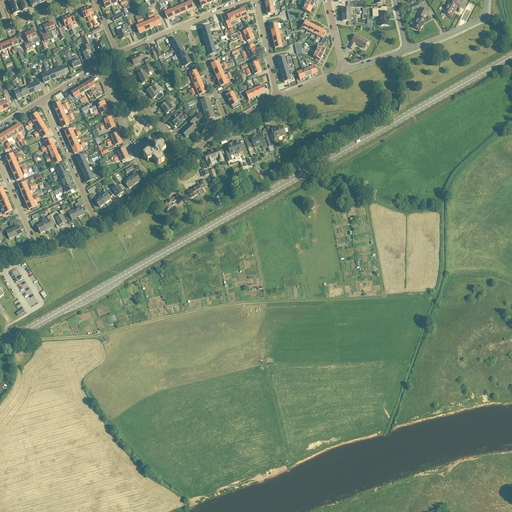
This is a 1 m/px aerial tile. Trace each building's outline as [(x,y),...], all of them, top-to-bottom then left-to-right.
[(23,0),(23,1),(18,3),(20,6),(21,7),(23,11),(28,9),(27,6),(27,5),(25,0),(23,0)] [(105,7),(106,8),(111,6),(108,0),(106,0),(103,2),(103,3),(102,4),(104,7),(105,7)] [(186,0),(188,3),(185,5),(187,11),(194,8),(191,2),(190,0),(186,0)] [(312,1),(312,0),(307,0),(306,5),(312,8),(315,3),(312,1)] [(457,6),(455,5),(457,0),(448,0),(448,1),(449,2),(444,12),(451,16),(457,6)] [(276,1),(272,1),(272,2),(265,3),(267,9),(274,7),(273,4),(276,3),(276,1)] [(15,3),(9,5),(13,15),(19,13),(15,3)] [(185,5),(178,7),(181,14),(187,11),(185,5)] [(306,5),(303,10),(306,12),(305,13),(305,14),(308,16),(309,14),(312,8),(306,5)] [(92,21),(93,20),(91,15),(94,14),(91,7),(86,9),(91,21),(92,21)] [(174,17),(181,14),(178,7),(172,10),(174,17)] [(423,19),(427,12),(424,10),(425,8),(422,7),(422,9),(421,9),(417,16),(418,17),(413,27),(419,31),(422,26),(423,26),(426,20),(423,19)] [(174,17),(172,10),(168,12),(166,8),(164,9),(165,13),(168,20),(174,17)] [(89,22),(91,21),(86,9),(81,11),(84,18),(87,17),(89,22)] [(250,19),(248,15),(247,16),(244,9),(238,11),(241,18),(245,17),(247,20),(250,19)] [(381,9),(372,9),(373,17),(380,17),(380,26),(388,26),(388,22),(389,22),(388,17),(388,13),(387,13),(381,13),(381,9)] [(236,21),(241,18),(238,11),(232,14),(236,21)] [(120,19),(124,17),(121,12),(116,15),(112,18),(114,22),(120,19)] [(237,24),(236,21),(232,14),(227,16),(228,20),(225,21),(228,29),(234,26),(233,25),(237,24)] [(75,22),(72,15),(67,17),(72,29),(74,28),(72,23),(75,22)] [(152,17),(153,20),(156,27),(161,24),(159,17),(155,19),(154,16),(152,17)] [(68,25),(70,30),(72,29),(67,17),(62,19),(65,27),(68,25)] [(148,22),(150,29),(156,27),(153,20),(152,17),(149,19),(150,21),(148,22)] [(145,31),(150,29),(148,22),(145,24),(144,21),(141,22),(142,25),(145,31)] [(139,26),(137,27),(140,34),(145,31),(142,25),(141,22),(138,23),(139,26)] [(301,28),(307,31),(310,24),(305,22),(301,28)] [(55,32),(55,31),(56,30),(53,23),(48,25),(54,39),(54,38),(53,36),(56,35),(56,36),(59,34),(61,40),(64,39),(60,28),(57,30),(57,32),(55,32)] [(201,28),(204,36),(208,34),(210,34),(209,30),(219,27),(217,23),(208,26),(201,28)] [(316,27),(310,24),(307,31),(312,34),(316,27)] [(54,39),(48,25),(43,27),(47,34),(42,36),(45,44),(50,41),(49,41),(54,39)] [(118,32),(122,40),(128,37),(125,30),(126,29),(125,26),(121,27),(122,30),(118,32)] [(91,32),(92,32),(89,33),(91,36),(93,35),(101,31),(99,27),(95,29),(95,30),(91,32)] [(321,30),(316,27),(312,34),(317,36),(318,36),(321,30)] [(238,37),(239,40),(252,34),(250,29),(247,30),(246,28),(243,30),(243,32),(240,34),(241,36),(238,37)] [(321,42),(320,44),(323,46),(328,37),(325,36),(327,32),(321,30),(318,36),(317,36),(317,38),(319,39),(320,38),(323,39),(321,42)] [(39,37),(37,38),(34,31),(30,33),(35,44),(40,42),(39,37)] [(35,44),(30,33),(25,35),(27,39),(25,39),(27,43),(24,44),(27,51),(33,49),(32,45),(35,44)] [(212,40),(210,34),(208,34),(204,36),(206,42),(212,40)] [(239,40),(240,42),(246,40),(247,42),(254,39),(252,34),(239,40)] [(349,48),(352,50),(355,44),(364,49),(368,42),(355,35),(351,42),(352,42),(349,48)] [(17,49),(16,46),(19,45),(16,39),(10,41),(13,47),(14,50),(16,53),(18,52),(22,62),(25,60),(21,50),(17,49)] [(173,45),(175,48),(175,49),(181,45),(177,39),(171,42),(168,44),(169,47),(173,45)] [(93,41),(96,46),(97,46),(100,53),(106,50),(103,42),(99,44),(97,40),(93,41)] [(206,42),(207,48),(214,46),(214,47),(221,45),(220,42),(213,44),(212,40),(206,42)] [(323,46),(320,44),(318,43),(317,46),(318,46),(316,52),(322,55),(325,50),(322,48),(323,46)] [(176,51),(178,55),(184,51),(181,45),(175,49),(175,48),(168,52),(170,55),(176,51)] [(214,46),(207,48),(210,56),(216,54),(220,53),(219,50),(215,51),(214,47),(214,46)] [(90,60),(90,59),(93,58),(89,50),(89,51),(88,47),(84,49),(85,51),(83,51),(83,53),(84,56),(83,57),(84,61),(86,60),(86,61),(87,61),(90,60)] [(187,57),(184,51),(178,55),(175,56),(177,59),(174,61),(176,64),(182,61),(182,60),(187,57)] [(319,63),(322,55),(316,52),(313,57),(316,59),(315,61),(319,63)] [(131,59),(134,65),(142,62),(140,58),(143,57),(142,53),(135,56),(135,57),(131,59)] [(69,54),(67,54),(65,55),(64,56),(65,56),(66,59),(68,64),(71,63),(73,69),(81,66),(77,56),(71,59),(69,54)] [(191,64),(187,57),(182,60),(182,61),(184,64),(180,66),(182,69),(185,67),(186,67),(191,64)] [(214,71),(221,68),(219,62),(212,65),(214,71)] [(300,63),(302,68),(303,71),(306,78),(308,77),(309,78),(311,77),(311,76),(311,75),(311,76),(312,76),(309,68),(308,66),(305,67),(305,65),(304,66),(302,63),(300,63)] [(149,81),(146,74),(152,71),(151,69),(152,68),(150,64),(144,66),(146,71),(144,72),(138,75),(142,84),(149,81)] [(59,69),(62,75),(62,76),(69,73),(66,66),(59,69)] [(312,75),(314,74),(315,75),(317,74),(317,73),(318,73),(315,66),(314,66),(309,68),(312,76),(312,75)] [(221,68),(214,71),(216,76),(223,73),(221,68)] [(53,71),(56,78),(62,75),(59,69),(53,71)] [(48,74),(50,80),(56,78),(53,71),(48,74)] [(190,81),(192,80),(199,77),(196,71),(190,74),(191,77),(185,79),(186,82),(190,81)] [(305,78),(306,78),(303,71),(297,73),(300,80),(302,79),(303,80),(305,79),(305,78)] [(225,79),(225,78),(223,73),(216,76),(218,81),(225,79)] [(44,83),(51,81),(50,80),(48,74),(41,77),(44,83)] [(292,81),(290,75),(283,77),(284,83),(292,81)] [(225,79),(218,81),(221,87),(228,84),(226,81),(232,78),(231,76),(228,77),(225,78),(225,79)] [(192,80),(195,85),(201,82),(199,77),(192,80)] [(31,83),(32,85),(35,92),(42,90),(39,83),(35,84),(33,79),(30,80),(31,83)] [(96,82),(99,88),(104,85),(100,79),(96,82)] [(95,86),(91,80),(86,83),(94,95),(96,99),(101,96),(99,92),(97,94),(93,87),(95,86)] [(197,91),(204,88),(201,82),(195,85),(196,88),(193,89),(193,88),(190,90),(191,93),(195,92),(197,91)] [(94,95),(86,83),(81,86),(85,92),(88,90),(91,97),(94,95)] [(23,97),(29,95),(26,88),(25,85),(22,86),(21,84),(18,85),(19,88),(20,91),(23,98),(24,98),(23,97)] [(158,87),(157,84),(147,91),(153,99),(160,94),(158,91),(157,88),(158,87)] [(248,85),(251,91),(255,98),(257,97),(257,98),(260,96),(259,95),(260,95),(257,88),(253,90),(250,84),(248,85)] [(26,88),(29,95),(35,92),(32,85),(26,88)] [(262,86),(257,88),(260,95),(263,94),(263,95),(266,94),(265,93),(266,93),(263,85),(262,85),(262,86)] [(85,92),(81,86),(76,89),(84,101),(86,100),(84,96),(83,97),(81,95),(85,92)] [(206,93),(204,88),(197,91),(199,96),(206,93)] [(84,101),(76,89),(71,93),(75,99),(77,97),(81,103),(84,101)] [(17,100),(23,98),(20,91),(14,93),(17,100)] [(254,98),(255,98),(251,91),(246,93),(245,93),(249,101),(249,100),(251,99),(252,100),(254,99),(254,98)] [(226,96),(229,101),(235,98),(233,92),(226,96)] [(175,111),(170,104),(172,102),(169,97),(164,101),(165,104),(161,107),(167,114),(169,112),(171,114),(175,111)] [(235,98),(229,101),(232,106),(234,109),(241,106),(240,102),(238,103),(237,101),(239,100),(239,99),(238,97),(236,98),(235,98)] [(202,105),(203,108),(208,106),(211,105),(209,99),(198,102),(199,106),(202,105)] [(3,103),(1,104),(4,111),(9,108),(6,101),(3,102),(3,103)] [(99,110),(106,107),(104,102),(95,106),(95,107),(92,108),(94,112),(97,111),(99,110)] [(69,106),(67,103),(61,106),(60,103),(53,106),(56,112),(69,106)] [(213,112),(211,105),(208,106),(203,108),(205,114),(208,113),(213,112)] [(69,106),(56,112),(58,117),(65,114),(63,111),(70,108),(69,106)] [(109,111),(106,107),(99,110),(101,115),(102,115),(109,111)] [(208,113),(205,114),(207,121),(215,118),(213,112),(208,113)] [(174,123),(176,125),(180,121),(181,121),(184,118),(179,113),(171,120),(172,121),(171,122),(173,124),(174,123)] [(30,122),(27,124),(29,126),(34,123),(40,119),(37,114),(31,118),(32,120),(30,121),(30,122)] [(65,114),(58,117),(60,122),(67,119),(69,118),(73,116),(72,114),(66,117),(65,114)] [(193,117),(191,119),(189,121),(191,123),(182,132),(187,137),(192,133),(197,129),(196,129),(193,125),(198,121),(193,117)] [(37,128),(43,124),(40,119),(34,123),(29,126),(30,128),(35,125),(37,128)] [(70,125),(67,119),(60,122),(63,128),(70,125)] [(24,131),(20,124),(14,128),(18,134),(19,136),(21,140),(24,138),(20,133),(24,131)] [(46,129),(43,124),(37,128),(40,133),(46,129)] [(279,141),(277,137),(285,134),(282,126),(272,130),(273,134),(270,135),(273,143),(279,141)] [(9,131),(13,137),(18,134),(14,128),(9,131)] [(40,133),(38,134),(35,136),(36,138),(42,135),(43,138),(50,134),(46,129),(40,133)] [(67,138),(74,135),(72,129),(65,132),(67,138)] [(13,137),(9,131),(4,135),(7,141),(9,143),(10,146),(13,144),(10,139),(13,137)] [(106,141),(107,144),(120,138),(118,133),(111,136),(112,138),(106,141)] [(255,136),(251,137),(255,148),(263,145),(263,146),(266,145),(267,147),(271,146),(268,138),(263,140),(261,134),(255,136)] [(70,143),(77,140),(74,135),(67,138),(70,143)] [(108,146),(115,143),(116,146),(122,143),(120,138),(107,144),(108,146)] [(45,143),(48,148),(54,145),(52,140),(45,143)] [(70,143),(72,149),(79,146),(77,140),(70,143)] [(228,147),(225,148),(229,161),(232,160),(230,156),(231,155),(235,154),(236,155),(238,154),(239,153),(242,151),(239,142),(228,146),(228,147)] [(79,146),(72,149),(75,154),(82,151),(80,148),(86,146),(85,143),(82,145),(79,146)] [(149,150),(144,155),(148,161),(153,159),(159,165),(165,161),(164,159),(163,156),(161,154),(166,150),(164,146),(162,143),(155,146),(149,150)] [(50,154),(57,151),(54,145),(48,148),(45,149),(42,150),(43,153),(48,150),(50,154)] [(207,153),(204,154),(206,160),(209,167),(213,166),(211,162),(213,161),(213,159),(218,158),(219,161),(223,160),(219,149),(207,153)] [(59,156),(57,151),(50,154),(52,159),(59,156)] [(114,159),(115,162),(121,159),(123,161),(129,158),(127,153),(120,156),(117,158),(114,159)] [(16,161),(18,160),(18,159),(21,158),(20,155),(14,158),(13,154),(6,157),(9,163),(10,163),(16,160),(16,161)] [(52,159),(50,160),(46,162),(48,164),(53,162),(55,165),(62,162),(59,156),(52,159)] [(88,158),(85,159),(84,156),(77,159),(79,165),(80,165),(92,160),(91,156),(88,158)] [(12,169),(18,166),(16,161),(16,160),(10,163),(12,169)] [(80,165),(83,171),(89,168),(87,165),(93,162),(92,160),(80,165)] [(21,172),(18,166),(12,169),(15,174),(14,174),(14,175),(21,172)] [(60,175),(66,172),(64,166),(57,169),(60,175)] [(89,168),(83,171),(85,177),(92,174),(89,168)] [(201,171),(203,177),(209,175),(207,169),(201,171)] [(98,174),(97,171),(94,173),(92,174),(85,177),(87,183),(94,180),(93,177),(98,174)] [(133,177),(130,179),(135,185),(141,181),(139,178),(141,176),(137,171),(131,175),(133,177)] [(17,181),(24,178),(21,172),(14,175),(17,181)] [(68,178),(66,172),(60,175),(62,181),(68,178)] [(129,189),(135,185),(130,179),(128,177),(123,181),(119,176),(116,179),(120,184),(121,184),(125,189),(127,187),(129,189)] [(65,187),(71,184),(68,178),(62,181),(64,184),(61,186),(61,185),(58,187),(59,189),(62,188),(65,187)] [(204,188),(208,186),(204,180),(201,182),(202,184),(200,186),(200,185),(188,192),(192,198),(199,194),(200,195),(204,193),(202,188),(204,187),(204,188)] [(22,192),(34,186),(33,183),(29,185),(27,186),(26,183),(19,186),(22,192),(22,191),(22,192)] [(71,191),(74,190),(71,184),(65,187),(62,188),(59,189),(60,192),(66,190),(67,193),(68,193),(69,195),(72,194),(71,191)] [(122,191),(125,189),(121,184),(120,184),(118,186),(113,190),(111,188),(108,190),(113,196),(115,194),(117,197),(118,196),(119,197),(121,196),(120,194),(123,192),(122,191)] [(99,195),(106,204),(111,199),(110,198),(113,196),(108,190),(105,185),(102,188),(104,191),(99,195)] [(35,189),(34,186),(22,192),(25,197),(31,195),(30,191),(35,189)] [(27,203),(39,198),(38,195),(35,197),(33,198),(31,195),(25,197),(27,203)] [(95,201),(98,205),(100,208),(106,204),(99,195),(93,199),(95,201)] [(163,206),(166,210),(166,212),(167,213),(168,213),(169,214),(172,211),(172,212),(177,208),(173,203),(176,200),(179,204),(183,202),(178,195),(174,197),(174,198),(171,200),(170,200),(163,206)] [(39,198),(27,203),(30,209),(36,207),(35,203),(37,202),(37,203),(40,201),(39,198)] [(3,208),(10,205),(7,199),(0,202),(0,203),(1,206),(2,205),(3,208)] [(81,207),(85,206),(85,205),(81,199),(78,201),(79,203),(76,205),(78,209),(75,211),(78,217),(85,214),(81,207)] [(10,205),(3,208),(4,211),(5,214),(12,211),(10,205)] [(65,214),(68,219),(71,218),(72,220),(78,217),(75,211),(69,214),(68,213),(65,214)] [(50,215),(55,224),(58,223),(59,225),(66,222),(65,221),(68,219),(65,214),(62,216),(62,215),(57,218),(54,213),(50,215)] [(43,223),(47,230),(53,227),(52,226),(55,224),(50,215),(47,217),(49,220),(43,223)] [(47,230),(43,223),(37,226),(41,233),(47,230)] [(12,229),(15,237),(22,234),(18,226),(12,229)] [(9,239),(15,237),(12,229),(6,232),(6,231),(3,232),(4,235),(5,238),(8,236),(9,239)]
